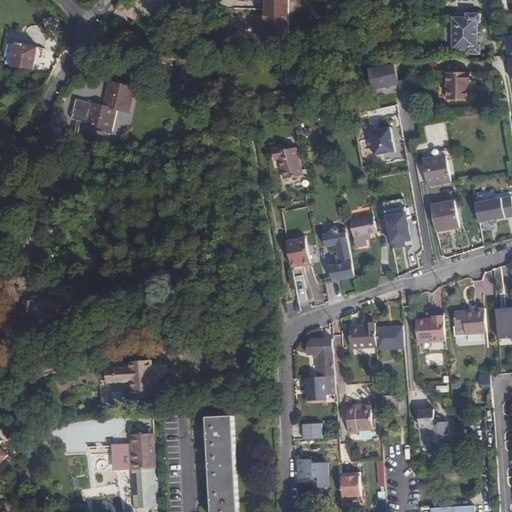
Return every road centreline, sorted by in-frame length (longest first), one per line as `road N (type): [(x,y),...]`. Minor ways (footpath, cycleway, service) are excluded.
road 1 (residential): [(511,252),(368,293),(287,331)]
road 2 (residential): [(0,199),(90,28)]
